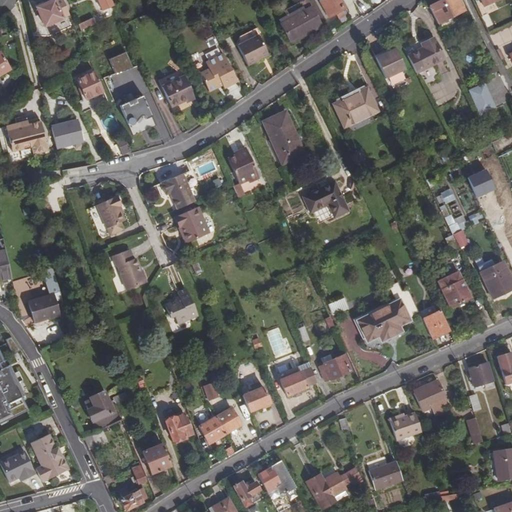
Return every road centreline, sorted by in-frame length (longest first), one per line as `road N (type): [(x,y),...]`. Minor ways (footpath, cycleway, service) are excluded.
road 1 (residential): [(511,326),(370,388),(154,511)]
road 2 (residential): [(407,0),(211,134),(124,167)]
road 3 (residential): [(0,312),(45,371),(97,488)]
